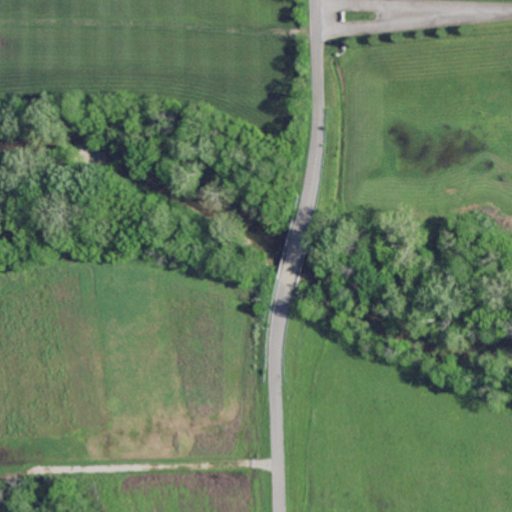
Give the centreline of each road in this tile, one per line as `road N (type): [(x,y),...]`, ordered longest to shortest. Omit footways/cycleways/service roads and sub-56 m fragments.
road 1 (residential): [(277,511),(273,283),(318,152),(309,0)]
road 2 (residential): [(310,3),(438,0)]
